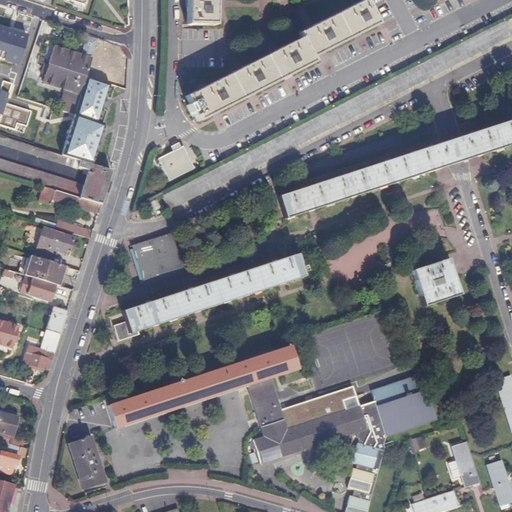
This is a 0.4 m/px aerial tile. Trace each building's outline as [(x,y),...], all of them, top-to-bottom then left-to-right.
[(310,57),(375,23),(362,0),(359,0),(297,32),(299,36),(184,95),(197,120),(312,62),(310,57)] [(184,0),(184,24),(211,24),(211,0),(184,0)] [(510,35),(503,21),(160,196),(168,210),(510,35)] [(28,42),(3,33),(0,40),(0,48),(7,50),(8,49),(9,50),(11,47),(24,52),(28,42)] [(99,39),(89,36),(82,56),(55,47),(51,59),(49,59),(46,67),(49,67),(44,82),(69,90),(62,112),(71,115),(74,116),(87,76),(99,39)] [(100,66),(96,79),(116,86),(120,72),(114,70),(115,66),(110,64),(112,58),(101,54),(98,65),(100,66)] [(20,96),(29,68),(22,66),(12,93),(20,96)] [(116,86),(96,79),(91,94),(112,100),(116,86)] [(62,112),(57,110),(55,113),(41,108),(35,126),(48,130),(49,128),(78,138),(83,126),(70,121),(71,115),(62,112)] [(106,118),(103,126),(123,132),(124,124),(106,118)] [(454,163),(511,144),(511,118),(447,140),(275,196),(282,219),(454,163)] [(100,130),(101,123),(86,120),(84,127),(100,130)] [(123,132),(103,126),(101,131),(122,138),(123,132)] [(0,145),(77,171),(78,169),(80,163),(0,137),(0,145)] [(191,168),(180,146),(155,158),(167,180),(191,168)] [(100,160),(97,168),(111,173),(115,158),(109,157),(107,163),(100,160)] [(0,174),(47,189),(80,199),(84,186),(0,159),(0,174)] [(97,168),(80,163),(78,169),(88,172),(109,178),(111,173),(97,168)] [(85,181),(84,186),(105,193),(106,188),(109,178),(88,172),(85,181)] [(105,193),(84,186),(80,199),(100,206),(105,193)] [(80,199),(47,189),(43,201),(49,203),(50,200),(86,211),(86,210),(98,214),(100,206),(80,199)] [(154,199),(144,204),(149,212),(158,207),(154,199)] [(418,234),(440,232),(438,210),(417,212),(418,234)] [(89,241),(92,234),(63,224),(61,231),(89,241)] [(72,239),(41,229),(34,251),(52,257),(54,252),(66,256),(72,239)] [(179,271),(168,236),(134,248),(146,282),(179,271)] [(135,331),(303,277),(295,255),(120,311),(124,321),(112,325),(116,341),(137,335),(135,331)] [(58,289),(65,268),(29,257),(22,277),(31,280),(40,283),(56,288),(58,289)] [(423,307),(457,294),(446,259),(410,271),(423,307)] [(1,276),(12,280),(14,273),(3,269),(1,276)] [(31,280),(22,277),(19,276),(17,282),(30,285),(31,280)] [(51,305),(56,288),(40,283),(34,300),(51,305)] [(18,297),(31,301),(33,294),(20,290),(18,297)] [(59,335),(64,318),(51,314),(45,331),(59,335)] [(18,327),(0,321),(0,351),(6,353),(7,348),(12,349),(18,327)] [(47,371),(59,335),(45,331),(44,334),(41,344),(46,346),(44,352),(43,358),(47,360),(45,370),(47,371)] [(22,363),(45,370),(47,360),(43,358),(44,352),(39,350),(23,345),(21,352),(22,352),(22,355),(24,356),(22,363)] [(344,511),(365,511),(384,449),(387,448),(386,443),(387,437),(435,422),(420,376),(372,392),(376,403),(359,408),(355,397),(342,401),(346,412),(333,416),(335,409),(327,407),(310,412),(300,403),(289,407),(287,413),(283,414),(272,378),(299,369),(292,347),(111,407),(118,429),(250,386),(267,438),(254,442),(262,464),(356,434),(359,443),(358,443),(352,463),(357,464),(355,470),(353,469),(347,488),(353,490),(351,497),(349,497),(344,511)] [(511,429),(511,385),(508,375),(495,379),(511,429)] [(358,398),(363,405),(372,399),(368,391),(358,398)] [(0,412),(0,442),(5,443),(10,445),(18,418),(0,412)] [(82,488),(105,482),(91,435),(70,441),(82,488)] [(421,437),(407,441),(412,454),(416,453),(416,451),(425,447),(421,437)] [(478,482),(465,442),(451,447),(455,461),(447,463),(452,479),(460,476),(463,488),(478,482)] [(10,445),(5,443),(3,454),(0,453),(0,472),(10,475),(12,465),(17,466),(19,465),(20,459),(19,459),(19,458),(22,459),(24,449),(10,445)] [(249,454),(251,464),(258,463),(255,453),(249,454)] [(511,501),(500,461),(484,466),(497,505),(511,501)] [(10,494),(12,485),(0,481),(0,511),(5,511),(7,505),(9,506),(12,494),(10,494)] [(434,511),(455,505),(451,490),(411,503),(413,511),(434,511)]
